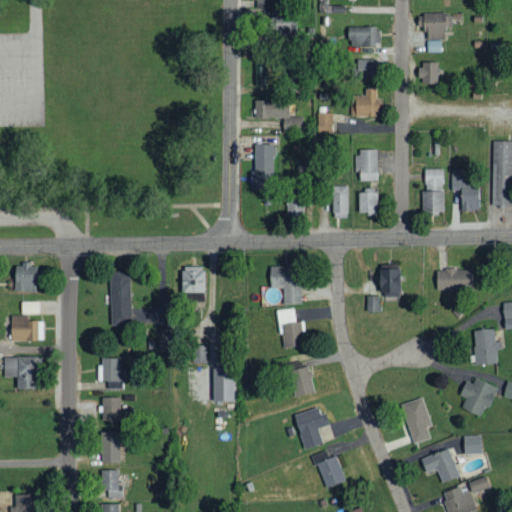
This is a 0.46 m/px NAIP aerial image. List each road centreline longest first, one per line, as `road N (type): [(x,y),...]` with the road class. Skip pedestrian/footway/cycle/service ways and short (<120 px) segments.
road 1 (residential): [(404,511),(343,342),(335,240)]
road 2 (tertiary): [(230,243),(511,234)]
road 3 (residential): [(69,511),(70,245)]
road 4 (tertiary): [(230,243),(231,0)]
road 5 (residential): [(402,238),(401,0)]
road 6 (tertiary): [(0,246),(230,243)]
